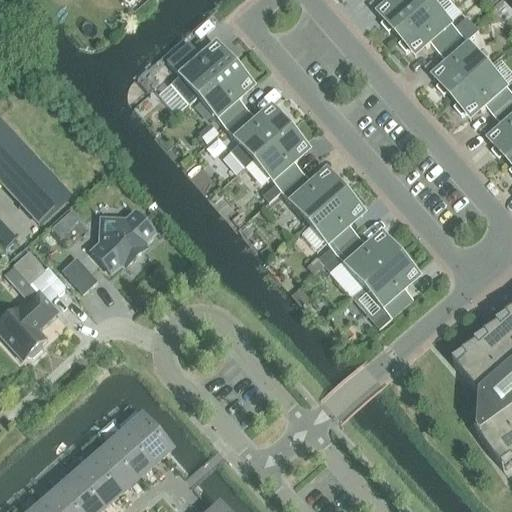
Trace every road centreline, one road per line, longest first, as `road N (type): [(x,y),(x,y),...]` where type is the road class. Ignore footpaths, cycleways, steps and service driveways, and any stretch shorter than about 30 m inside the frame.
road 1 (residential): [(479,286),(249,22),(272,0)]
road 2 (residential): [(307,433),(226,329),(205,318),(181,323),(164,339),(164,365),(260,474)]
road 3 (residential): [(511,230),(312,0)]
road 4 (residential): [(307,433),(479,286)]
